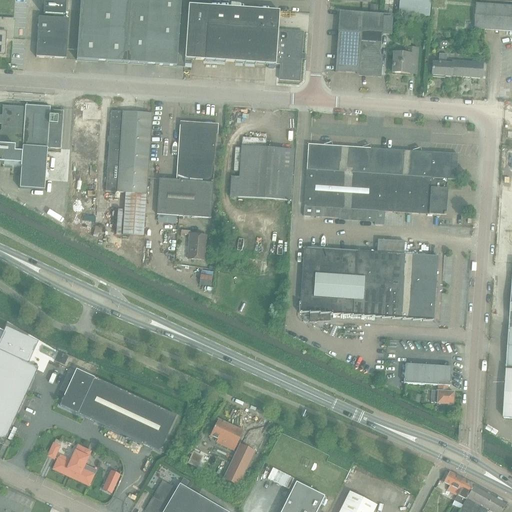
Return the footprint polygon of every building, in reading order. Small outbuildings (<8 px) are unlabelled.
[(177,57),(180,0),(80,0),(76,60),(176,66),(177,57)] [(399,0),(398,15),(429,17),(430,0),(399,0)] [(65,4),(43,3),(42,17),(65,18),(65,4)] [(511,6),(476,4),(475,29),(511,32),(511,6)] [(275,66),(275,65),(278,31),(279,12),(209,8),(209,7),(188,5),(184,60),(275,66)] [(378,75),(379,65),(381,35),(391,35),(392,16),(339,12),(338,32),(335,72),(378,75)] [(52,59),(66,60),(68,19),(38,17),(36,58),(52,59)] [(0,55),(4,56),(5,39),(12,39),(14,20),(0,19),(0,55)] [(303,33),(293,32),(278,31),(275,65),(280,65),(279,80),(299,82),(303,33)] [(416,69),(417,59),(417,49),(406,48),(405,54),(393,53),(392,73),(408,74),(408,68),(416,69)] [(431,76),(451,78),(452,65),(446,64),(446,55),(439,55),(438,64),(432,63),(431,76)] [(452,65),(451,78),(451,77),(481,79),(482,64),(452,62),(452,65)] [(44,189),(45,182),(47,153),(60,154),(63,111),(50,110),(50,108),(25,106),(25,109),(3,107),(3,117),(0,116),(0,123),(2,124),(2,134),(0,133),(0,164),(20,165),(20,168),(21,169),(20,180),(19,187),(44,189)] [(132,106),(128,186),(135,186),(133,228),(154,229),(161,107),(132,106)] [(181,124),(180,134),(177,181),(159,180),(156,215),(210,219),(216,126),(181,124)] [(306,217),(311,217),(375,222),(375,225),(384,226),(385,213),(440,216),(446,216),(447,190),(447,180),(456,181),(456,180),(450,179),(451,155),(457,156),(457,155),(308,145),(303,217),(306,217)] [(290,202),(293,161),(293,151),(241,148),(239,178),(231,178),(230,198),(290,202)] [(189,236),(187,260),(203,261),(205,237),(189,236)] [(404,242),(377,240),(377,253),(304,248),(300,302),(299,312),(433,321),(437,257),(404,255),(404,242)] [(0,443),(3,445),(37,370),(31,368),(25,365),(32,349),(34,345),(31,343),(32,343),(10,333),(9,333),(6,332),(5,336),(0,333),(0,443)] [(58,353),(55,361),(64,365),(68,357),(58,353)] [(405,365),(404,384),(437,386),(438,386),(437,392),(431,392),(430,404),(437,404),(437,405),(453,406),(453,393),(447,393),(448,387),(449,387),(450,368),(405,365)] [(59,406),(142,445),(159,453),(176,417),(94,379),(93,381),(77,374),(66,398),(64,397),(59,406)] [(234,451),(239,441),(243,432),(218,420),(210,436),(217,440),(216,443),(234,451)] [(47,457),(54,460),(59,447),(53,444),(47,457)] [(256,452),(240,444),(222,480),(238,488),(256,452)] [(58,459),(53,470),(66,476),(67,474),(72,476),(71,479),(88,487),(94,476),(96,470),(85,465),(88,458),(90,452),(78,447),(75,452),(69,464),(58,459)] [(203,457),(193,452),(187,464),(198,469),(203,457)] [(272,468),(267,479),(288,490),(294,479),(272,468)] [(446,491),(456,496),(464,481),(449,472),(449,473),(446,472),(441,482),(449,486),(446,491)] [(109,476),(102,490),(112,495),(119,480),(109,476)] [(183,479),(180,484),(186,487),(189,482),(183,479)] [(225,511),(179,485),(176,490),(162,481),(144,511),(225,511)] [(462,505),(474,486),(464,481),(456,496),(454,501),(452,505),(460,510),(462,505)] [(316,511),(324,498),(295,483),(280,511),(316,511)] [(502,511),(507,504),(474,486),(462,505),(460,510),(458,511),(486,511),(487,511),(502,511)] [(349,493),(339,511),(373,511),(376,506),(349,493)]
